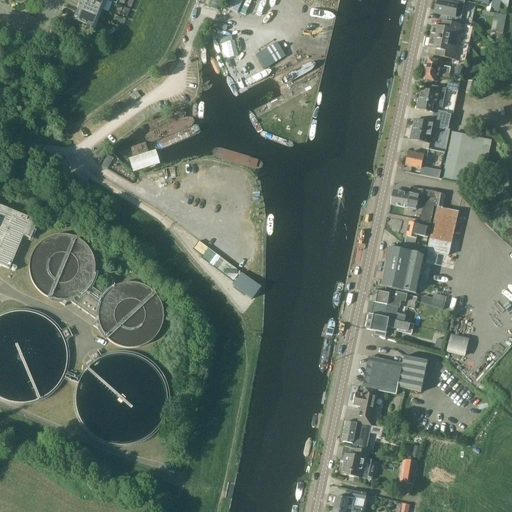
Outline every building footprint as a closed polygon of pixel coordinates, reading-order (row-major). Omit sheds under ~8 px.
[(80,0),(80,1),(98,9),(101,0),(80,0)] [(211,0),(208,7),(218,11),(221,0),(211,0)] [(438,2),(436,13),(448,15),(447,21),(460,24),(465,2),(456,0),(446,0),(446,4),(438,2)] [(80,1),(76,11),(94,18),(95,17),(98,9),(80,1)] [(76,11),(73,19),(72,21),(93,29),(97,18),(95,17),(94,18),(76,11)] [(433,26),(431,37),(451,41),(452,36),(458,38),(459,32),(463,33),(464,27),(447,23),(446,29),(433,26)] [(451,41),(431,37),(429,48),(441,51),(440,56),(457,59),(459,53),(455,52),(456,48),(450,46),(451,41)] [(264,69),(282,58),(274,44),(256,56),(264,69)] [(426,59),(424,69),(449,74),(451,69),(444,68),(444,71),(440,70),(442,62),(426,59)] [(449,74),(424,69),(422,79),(438,82),(439,75),(443,76),(442,79),(448,80),(449,74)] [(475,95),(477,83),(468,81),(466,93),(475,95)] [(448,83),(447,89),(459,91),(460,85),(448,83)] [(433,112),(432,118),(450,122),(451,114),(437,111),(438,108),(442,109),(446,90),(435,88),(434,93),(421,90),(417,109),(433,112)] [(448,130),(450,122),(432,118),(430,123),(415,120),(411,139),(430,143),(434,127),(448,130)] [(491,146),(491,144),(487,140),(484,139),(483,143),(464,139),(465,135),(452,132),(446,164),(448,165),(446,178),(444,178),(444,180),(465,185),(468,169),(472,170),(473,167),(480,169),(485,144),(491,146)] [(426,162),(427,157),(408,153),(406,166),(422,169),(423,162),(426,162)] [(407,237),(405,247),(426,251),(450,256),(460,212),(444,208),(446,195),(427,191),(421,220),(427,222),(426,226),(410,222),(407,237)] [(411,194),(411,196),(394,192),(391,205),(408,209),(417,211),(420,196),(411,194)] [(0,265),(8,269),(22,236),(29,239),(35,226),(0,210),(0,265)] [(192,249),(224,272),(227,267),(232,270),(234,267),(198,241),(192,249)] [(417,294),(424,258),(419,254),(390,248),(382,287),(417,294)] [(260,288),(241,273),(232,285),(252,299),(260,288)] [(102,298),(103,296),(89,286),(87,288),(86,290),(85,291),(83,293),(81,294),(79,296),(78,297),(76,298),(74,299),(72,299),(69,300),(67,300),(97,321),(97,319),(96,317),(96,316),(96,314),(97,311),(97,309),(97,307),(98,305),(99,303),(100,301),(101,300),(102,298)] [(370,314),(366,330),(367,330),(367,329),(376,331),(375,335),(386,338),(388,327),(407,332),(408,324),(405,323),(407,316),(409,308),(415,309),(418,298),(406,295),(382,289),(381,292),(375,291),(374,290),(372,303),(370,314)] [(444,310),(447,297),(434,294),(433,298),(424,296),(422,303),(444,310)] [(444,310),(422,303),(421,309),(442,315),(444,310)] [(370,357),(364,384),(398,391),(399,388),(423,393),(429,362),(405,357),(404,364),(370,357)] [(398,391),(364,384),(363,388),(365,389),(364,395),(357,393),(355,405),(362,407),(358,423),(372,426),(380,392),(397,395),(398,391)] [(373,427),(348,422),(344,442),(355,445),(354,446),(368,448),(373,427)] [(347,454),(345,460),(342,474),(368,480),(372,461),(380,463),(382,455),(368,452),(357,449),(356,456),(347,454)] [(402,482),(415,483),(417,460),(403,459),(402,482)] [(366,500),(367,494),(347,490),(345,495),(366,500)] [(337,497),(334,509),(348,511),(363,511),(364,509),(351,506),(352,500),(337,497)] [(402,503),(400,511),(408,511),(410,505),(402,503)]
